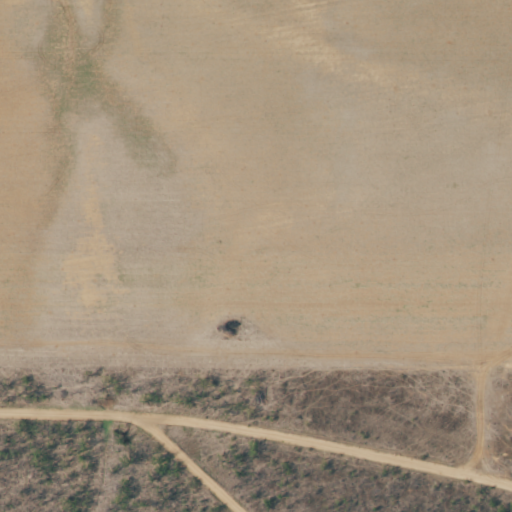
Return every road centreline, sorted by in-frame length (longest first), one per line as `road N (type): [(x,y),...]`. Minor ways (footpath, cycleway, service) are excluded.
road 1 (track): [(511,481),(136,413),(0,414)]
road 2 (track): [(241,511),(136,413)]
